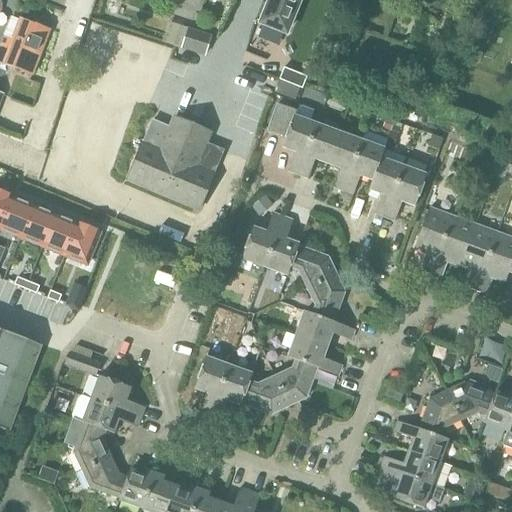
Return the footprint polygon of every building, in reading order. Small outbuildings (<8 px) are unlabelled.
[(269,0),(260,23),(287,33),(299,0),(269,0)] [(13,39),(5,35),(0,47),(0,62),(33,76),(50,30),(21,19),(13,39)] [(188,29),(182,48),(205,56),(211,37),(188,29)] [(284,69),(280,80),(300,88),(302,89),(307,78),(284,69)] [(280,80),(275,92),(295,100),(300,88),(280,80)] [(283,148),(295,152),(288,171),(299,175),(317,125),(296,116),(297,112),(295,111),(296,110),(283,104),(282,106),(279,105),(269,131),(287,138),(283,148)] [(175,119),(171,129),(153,122),(142,146),(128,181),(200,211),(215,176),(225,152),(206,144),(211,134),(199,129),(202,121),(190,117),(187,124),(175,119)] [(340,133),(317,125),(299,175),(309,178),(316,160),(328,165),(340,133)] [(344,191),(340,203),(349,206),(354,195),(361,177),(372,181),(381,159),(388,140),(366,132),(362,141),(344,191)] [(328,165),(341,169),(334,188),(344,191),(362,141),(340,133),(328,165)] [(368,190),(381,195),(374,214),(384,217),(403,167),(381,159),(372,181),(368,190)] [(427,176),(403,167),(384,217),(395,221),(402,202),(415,207),(427,176)] [(0,192),(0,227),(12,198),(0,192)] [(12,198),(0,227),(0,230),(21,239),(34,207),(12,198)] [(34,207),(21,239),(43,248),(56,215),(34,207)] [(415,250),(428,255),(422,271),(431,275),(453,217),(430,208),(415,250)] [(245,251),(242,258),(253,263),(251,268),(261,272),(264,266),(265,267),(283,217),(273,213),(266,232),(254,227),(245,251)] [(56,215),(43,248),(65,256),(78,224),(56,215)] [(293,221),(283,217),(265,267),(287,275),(290,268),(298,247),(299,244),(286,239),(293,221)] [(476,225),(453,217),(431,275),(440,278),(446,262),(460,267),(476,225)] [(78,224),(65,256),(87,266),(100,234),(78,224)] [(460,267),(472,271),(466,288),(476,292),(498,234),(476,225),(460,267)] [(511,238),(498,234),(476,292),(485,295),(492,278),(506,283),(509,273),(511,266),(511,238)] [(298,247),(290,268),(298,271),(307,289),(336,276),(328,258),(298,247)] [(307,289),(314,306),(311,314),(333,323),(344,294),(336,276),(307,289)] [(17,278),(14,285),(26,290),(29,282),(17,278)] [(29,282),(26,290),(37,294),(40,287),(29,282)] [(50,291),(47,299),(58,303),(62,296),(50,291)] [(354,331),(333,323),(311,314),(304,312),(295,335),(327,347),(332,334),(350,341),(354,331)] [(0,424),(10,428),(40,347),(0,332),(0,424)] [(287,357),(294,360),(317,369),(337,376),(341,366),(322,359),(327,347),(295,335),(287,357)] [(69,353),(65,365),(95,376),(99,364),(69,353)] [(194,388),(206,393),(199,412),(210,416),(228,366),(206,357),(194,388)] [(294,360),(290,369),(272,377),(286,406),(306,398),(317,369),(294,360)] [(251,374),(228,366),(210,416),(220,419),(227,401),(240,406),(240,403),(248,383),(251,374)] [(130,388),(99,377),(91,400),(141,418),(144,407),(125,400),(130,388)] [(255,386),(248,383),(240,403),(269,414),(286,406),(272,377),(255,386)] [(464,383),(447,391),(461,421),(478,412),(487,415),(487,416),(495,394),(483,390),(484,386),(470,380),(468,385),(464,383)] [(487,416),(487,415),(484,423),(507,432),(511,417),(511,383),(507,396),(496,392),(495,394),(487,416)] [(429,399),(418,429),(418,430),(440,438),(440,437),(443,429),(461,421),(447,391),(429,399)] [(91,400),(81,396),(78,399),(72,415),(73,419),(84,422),(85,423),(106,430),(105,431),(114,433),(118,421),(137,428),(141,418),(91,400)] [(511,417),(507,432),(502,446),(511,449),(511,417)] [(64,444),(75,448),(73,453),(82,471),(110,457),(102,440),(105,431),(106,430),(85,423),(84,422),(73,419),(64,444)] [(394,432),(413,439),(409,451),(440,463),(440,462),(448,440),(440,437),(440,438),(418,430),(418,429),(397,422),(394,432)] [(404,464),(385,456),(381,466),(444,490),(452,467),(440,462),(440,463),(409,451),(404,464)] [(82,471),(90,488),(119,499),(120,499),(128,478),(127,478),(119,475),(110,457),(82,471)] [(377,477),(396,484),(391,497),(423,508),(426,499),(439,504),(444,490),(381,466),(377,477)] [(120,499),(119,499),(118,501),(141,509),(154,472),(144,469),(143,474),(130,469),(127,478),(128,478),(120,499)] [(164,476),(154,472),(141,509),(148,511),(165,511),(175,485),(163,481),(164,476)] [(506,502),(510,491),(489,483),(485,495),(506,502)] [(188,490),(175,485),(165,511),(191,511),(200,489),(189,485),(188,490)] [(232,507),(220,502),(216,511),(241,511),(249,492),(239,488),(232,507)] [(210,493),(200,489),(191,511),(216,511),(220,502),(208,498),(210,493)] [(241,511),(253,511),(259,495),(249,492),(241,511)]
